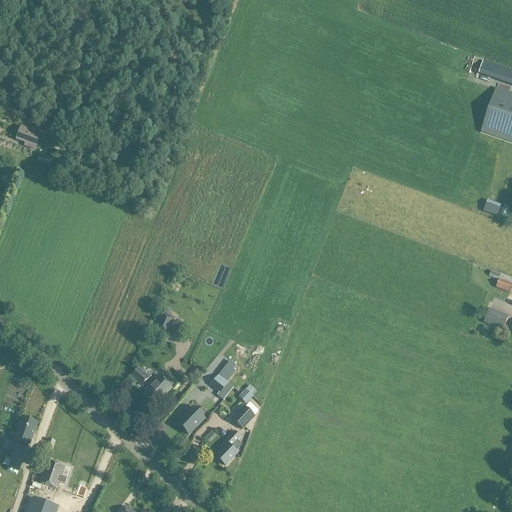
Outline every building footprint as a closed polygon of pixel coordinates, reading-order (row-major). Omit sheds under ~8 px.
[(452,60),(460,62),(464,51),(455,48),(452,60)] [(511,68),(501,65),(498,75),(511,79),(511,68)] [(511,94),(498,89),(482,132),(511,142),(511,94)] [(16,140),(26,144),(35,147),(39,135),(20,128),(16,140)] [(0,153),(0,163),(12,164),(12,154),(0,153)] [(501,275),(492,271),(490,276),(499,280),(501,275)] [(509,293),(511,285),(499,280),(496,288),(509,293)] [(167,337),(175,318),(169,316),(171,310),(164,307),(162,313),(160,312),(153,332),(167,337)] [(484,323),(504,331),(509,317),(490,309),(484,323)] [(245,364),(247,359),(232,354),(230,359),(245,364)] [(227,365),(234,370),(237,366),(230,361),(227,365)] [(187,371),(193,376),(200,368),(194,363),(187,371)] [(130,377),(141,387),(149,379),(139,369),(130,377)] [(210,386),(220,394),(229,383),(219,374),(210,386)] [(156,404),(171,390),(159,378),(144,393),(156,404)] [(245,390),(238,397),(246,404),(253,397),(245,390)] [(243,431),(255,418),(243,407),(231,419),(243,431)] [(176,424),(188,436),(204,420),(192,408),(176,424)] [(14,440),(29,445),(36,424),(21,419),(14,440)] [(212,424),(201,429),(204,435),(215,431),(212,424)] [(0,440),(9,442),(11,435),(2,433),(0,440)] [(234,433),(225,444),(225,443),(219,449),(222,451),(216,458),(225,467),(236,455),(234,453),(242,445),(237,441),(240,439),(234,433)] [(50,457),(55,442),(48,440),(42,455),(50,457)] [(19,472),(27,450),(16,446),(8,468),(19,472)] [(40,472),(42,472),(38,483),(56,489),(64,468),(46,461),(46,463),(44,462),(40,472)] [(68,494),(62,511),(77,511),(82,498),(68,494)] [(55,511),(58,507),(33,498),(27,511),(55,511)]
